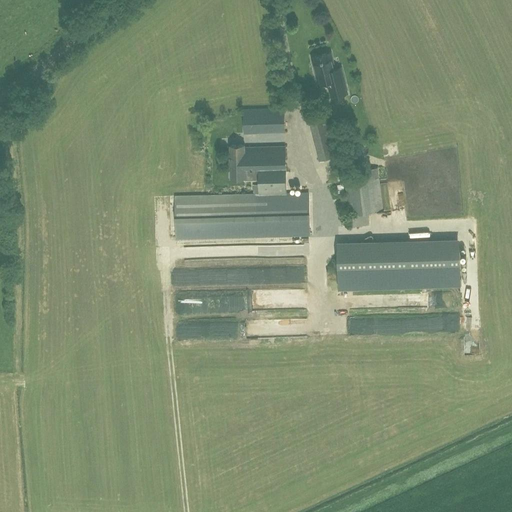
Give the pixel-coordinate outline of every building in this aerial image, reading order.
[(332,98),(347,94),(341,68),(334,69),(330,53),(312,57),(319,84),(328,82),(332,98)] [(349,78),(354,92),(360,91),(355,76),(349,78)] [(244,134),(285,133),(284,107),(244,109),(244,134)] [(328,116),(309,121),(319,160),(338,155),(328,116)] [(254,185),(254,193),(176,195),(176,238),(256,237),(256,236),(310,236),(309,193),(286,194),(285,146),(245,147),(245,145),(230,145),(231,178),(245,177),(245,179),(259,179),(259,185),(254,185)] [(343,172),(348,214),(350,227),(370,225),(369,212),(384,210),(378,168),(343,172)] [(339,239),(338,258),(366,258),(366,260),(418,260),(418,261),(439,261),(439,272),(442,272),(442,279),(458,279),(458,240),(339,239)] [(305,245),(274,246),(274,250),(245,250),(245,257),(306,255),(305,245)] [(379,299),(380,306),(384,306),(383,295),(372,296),(373,300),(379,299)]
